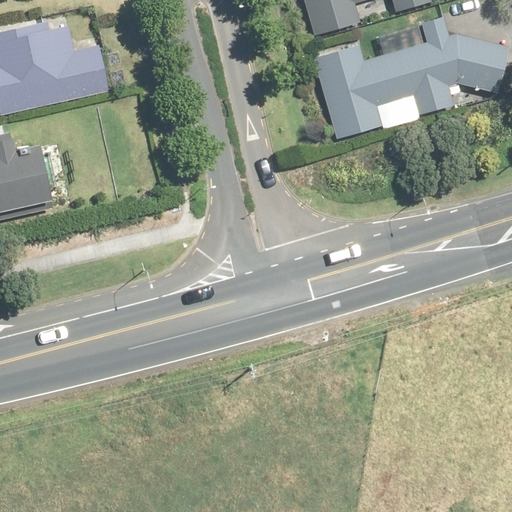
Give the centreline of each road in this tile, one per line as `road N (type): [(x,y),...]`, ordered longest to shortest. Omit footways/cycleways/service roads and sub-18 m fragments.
road 1 (tertiary): [(216,0),(295,287)]
road 2 (tertiary): [(0,331),(188,277),(214,232),(222,183)]
road 3 (primary): [(0,364),(252,297)]
road 4 (primary): [(295,287),(511,221)]
road 5 (tertiary): [(222,183),(180,0)]
